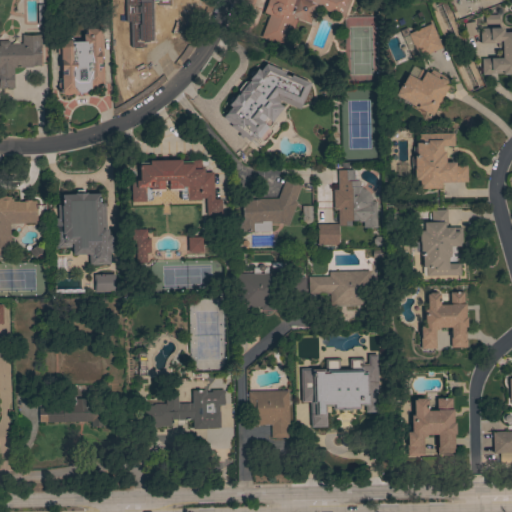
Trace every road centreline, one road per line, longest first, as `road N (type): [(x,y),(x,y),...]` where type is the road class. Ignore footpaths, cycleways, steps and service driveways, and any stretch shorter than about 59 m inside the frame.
road 1 (residential): [(217,0),(198,50),(152,97),(87,129),(0,141)]
road 2 (residential): [(141,511),(137,470),(0,474)]
road 3 (residential): [(511,336),(478,378),(477,474)]
road 4 (primary): [(291,496),(148,500)]
road 5 (primary): [(476,492),(340,495)]
